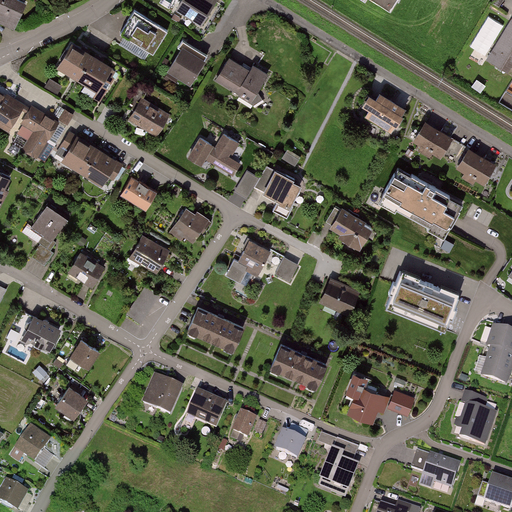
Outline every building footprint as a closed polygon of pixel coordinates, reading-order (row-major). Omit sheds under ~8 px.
[(0,0),(0,23),(11,29),(23,3),(16,0),(0,0)] [(215,0),(176,0),(171,9),(199,27),(215,0)] [(358,0),(364,4),(367,0),(372,0),(388,11),(396,0),(358,0)] [(493,0),(491,4),(499,8),(504,0),(493,0)] [(166,31),(130,9),(115,33),(151,55),(166,31)] [(511,19),(489,57),(511,70),(511,69),(511,19)] [(206,56),(182,42),(165,71),(190,85),(206,56)] [(108,68),(66,45),(53,68),(96,91),(108,68)] [(247,67),(228,56),(213,80),(252,103),(261,97),(257,91),(268,73),(250,62),(247,67)] [(60,91),(63,83),(50,77),(47,85),(60,91)] [(73,117),(58,107),(52,116),(32,103),(27,110),(0,91),(0,129),(14,139),(17,134),(27,141),(22,148),(43,162),(73,117)] [(365,109),(361,117),(390,134),(405,109),(376,92),(372,98),(365,94),(359,105),(365,109)] [(167,113),(139,96),(125,119),(153,136),(167,113)] [(451,138),(423,120),(410,140),(438,159),(451,138)] [(117,159),(69,129),(58,147),(63,150),(58,158),(100,183),(105,174),(113,178),(121,164),(116,161),(117,159)] [(214,148),(196,137),(184,156),(201,166),(206,159),(233,176),(241,163),(229,155),(237,144),(222,135),(214,148)] [(496,163),(466,146),(453,169),(462,174),(460,178),(471,184),(474,179),(484,184),(496,163)] [(462,202),(392,165),(373,202),(392,212),(394,208),(426,225),(424,230),(442,240),(462,202)] [(259,178),(246,171),(235,191),(247,198),(259,178)] [(275,199),(269,209),(284,219),(292,205),(289,203),(299,186),(275,171),(262,192),(275,199)] [(155,190),(129,175),(118,193),(144,209),(155,190)] [(66,218),(43,204),(29,226),(42,234),(28,256),(43,266),(52,252),(49,250),(55,241),(52,239),(66,218)] [(193,213),(184,207),(167,230),(180,239),(182,235),(191,242),(207,218),(195,210),(193,213)] [(372,226),(337,207),(326,228),(338,234),(335,238),(359,250),(372,226)] [(140,233),(127,256),(155,273),(169,250),(140,233)] [(232,258),(224,275),(240,283),(246,270),(256,275),(269,250),(247,239),(236,260),(232,258)] [(77,250),(64,272),(90,288),(103,266),(77,250)] [(298,263),(283,256),(274,274),(289,281),(298,263)] [(458,291),(404,270),(390,304),(445,325),(458,291)] [(360,291),(328,277),(317,301),(349,316),(360,291)] [(144,284),(124,314),(139,324),(160,295),(144,284)] [(242,327),(193,306),(183,330),(232,351),(242,327)] [(60,329),(31,314),(18,339),(47,354),(60,329)] [(511,364),(511,333),(491,327),(484,348),(489,349),(480,376),(505,385),(511,364)] [(98,351),(78,338),(66,356),(87,369),(98,351)] [(330,361),(281,340),(270,365),(318,387),(330,361)] [(183,387),(153,374),(140,403),(170,416),(183,387)] [(64,385),(51,405),(72,419),(85,398),(82,396),(85,390),(72,382),(69,388),(64,385)] [(390,396),(355,383),(343,415),(372,426),(377,411),(384,414),(386,408),(406,416),(414,397),(393,389),(390,396)] [(489,396),(464,389),(452,427),(462,430),(460,436),(485,444),(495,413),(485,410),(489,396)] [(225,406),(194,391),(183,415),(214,430),(225,406)] [(267,424),(238,411),(229,433),(247,441),(250,433),(261,438),(267,424)] [(287,434),(281,432),(273,451),(297,460),(309,432),(291,425),(287,434)] [(30,426),(13,449),(34,464),(50,440),(30,426)] [(358,447),(320,432),(315,444),(329,450),(315,482),(345,494),(356,467),(351,464),(358,447)] [(459,464),(428,453),(417,486),(431,490),(434,481),(451,487),(459,464)] [(511,482),(489,476),(481,502),(510,511),(511,503),(511,482)] [(17,511),(27,493),(1,479),(0,481),(0,505),(13,511),(17,511)] [(408,511),(411,507),(395,501),(393,508),(378,503),(375,511),(408,511)]
